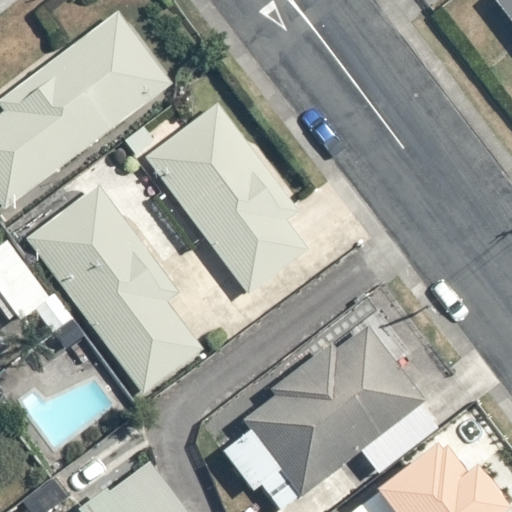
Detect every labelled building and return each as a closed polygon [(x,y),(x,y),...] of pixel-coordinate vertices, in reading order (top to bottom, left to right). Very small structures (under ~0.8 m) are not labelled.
[(511,0),(496,0),(511,21),(511,0)] [(173,84),(121,15),(0,104),(0,205),(3,210),(173,84)] [(294,201),(217,100),(143,156),(249,296),(310,250),(281,212),(294,201)] [(123,199),(105,174),(23,234),(142,395),(203,350),(164,297),(185,282),(123,199)] [(49,302),(7,241),(0,245),(0,300),(16,325),(49,302)] [(401,315),(394,321),(381,304),(228,422),(239,435),(219,450),(266,511),(283,511),(361,453),(377,474),(449,419),(469,404),(401,315)] [(511,511),(511,499),(481,460),(467,470),(445,441),(369,501),(377,511),(511,511)] [(183,511),(147,463),(81,511),(183,511)]
